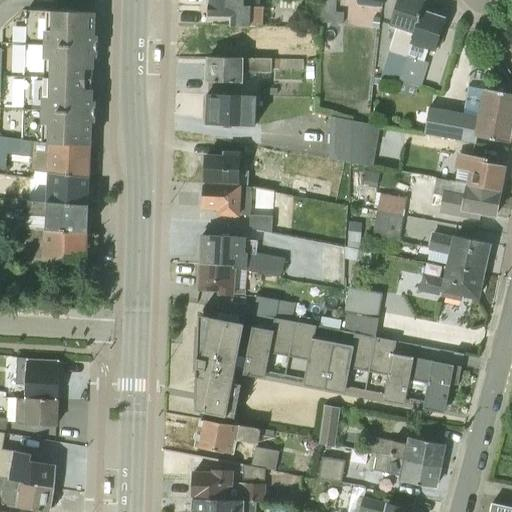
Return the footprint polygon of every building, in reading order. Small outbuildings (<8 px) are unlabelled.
[(258,0),(210,0),(210,4),(216,5),(216,15),(230,16),(230,25),(262,26),(263,7),(259,6),(258,0)] [(335,0),(319,0),(319,22),(343,23),(344,12),(335,12),(335,0)] [(424,0),(396,0),(388,26),(393,28),(387,51),(388,52),(381,75),(399,80),(422,9),(424,0)] [(435,51),(446,18),(422,9),(399,80),(421,86),(422,85),(429,63),(428,62),(424,61),(427,50),(434,52),(435,51)] [(27,11),(25,76),(94,78),(96,13),(27,11)] [(303,70),(303,61),(302,60),(208,57),(207,81),(242,83),(243,72),(271,73),(271,71),(279,71),(279,69),(303,70)] [(91,145),(94,78),(25,76),(22,139),(91,145)] [(399,81),(395,92),(414,98),(418,85),(399,81)] [(429,107),(424,133),(475,143),(476,138),(509,143),(511,125),(511,93),(468,86),(463,113),(429,107)] [(257,96),(206,94),(205,121),(218,122),(219,125),(255,127),(257,96)] [(353,121),(331,117),(328,159),(350,163),(353,121)] [(373,166),(379,127),(353,121),(350,163),(373,167),(373,166)] [(31,170),(90,177),(91,145),(22,139),(0,137),(0,166),(6,167),(8,155),(31,157),(31,170)] [(245,152),(205,153),(205,183),(247,186),(248,171),(245,170),(245,152)] [(465,185),(501,192),(506,167),(485,162),(486,158),(457,153),(454,168),(456,169),(454,181),(465,183),(465,185)] [(3,192),(3,199),(89,204),(90,177),(31,170),(31,179),(34,180),(34,188),(25,187),(25,192),(3,192)] [(366,171),(363,184),(376,187),(379,174),(366,171)] [(439,211),(478,218),(479,215),(496,218),(501,192),(465,185),(465,183),(450,181),(434,177),(429,206),(440,208),(439,211)] [(247,186),(205,183),(204,208),(219,209),(219,214),(250,215),(249,228),(271,232),(271,231),(272,216),(249,214),(250,187),(247,186)] [(406,199),(376,193),(373,207),(377,208),(377,211),(403,216),(406,199)] [(28,201),(27,229),(86,233),(89,204),(28,201)] [(371,235),(399,241),(403,216),(377,211),(371,235)] [(361,223),(347,222),(347,239),(346,240),(345,248),(359,250),(361,223)] [(86,233),(27,229),(27,241),(35,242),(35,260),(85,263),(86,233)] [(452,237),(432,232),(428,250),(429,250),(427,261),(446,264),(483,272),(489,243),(452,235),(452,237)] [(246,269),(280,276),(285,259),(257,254),(258,240),(244,239),(244,237),(202,235),(201,263),(233,265),(233,268),(246,269)] [(359,250),(345,248),(345,259),(355,261),(356,258),(361,259),(361,262),(373,265),(376,253),(359,250)] [(233,265),(201,263),(199,289),(219,290),(219,294),(244,295),(246,269),(233,268),(233,265)] [(422,275),(419,289),(461,298),(462,294),(477,297),(480,286),(483,286),(485,277),(482,276),(483,272),(446,264),(442,279),(422,275)] [(382,294),(348,288),(344,311),(345,311),(343,330),(353,333),(375,337),(382,294)] [(257,297),(254,314),(276,318),(276,314),(281,315),(292,314),(294,301),(279,299),(279,301),(257,297)] [(410,377),(429,381),(432,360),(394,353),(395,341),(375,337),(353,333),(351,345),(314,338),(315,325),(276,318),(273,318),(270,330),(210,317),(199,315),(198,332),(197,368),(195,410),(236,418),(241,385),(232,383),(235,372),(263,378),(269,352),(307,360),(302,385),(343,393),(349,367),(354,368),(387,375),(383,400),(404,404),(410,377)] [(25,398),(57,399),(58,360),(17,357),(16,384),(25,385),(25,398)] [(461,366),(432,360),(429,381),(423,409),(444,413),(446,406),(450,383),(457,385),(461,366)] [(17,399),(15,423),(55,426),(57,399),(17,399)] [(319,443),(334,446),(339,408),(324,405),(319,443)] [(273,437),(274,431),(201,419),(196,446),(234,452),(237,440),(257,444),(260,434),(273,437)] [(5,433),(0,431),(0,468),(9,470),(8,478),(54,487),(56,465),(31,460),(32,453),(2,448),(5,433)] [(439,466),(444,444),(408,436),(406,443),(371,436),(367,452),(439,466)] [(274,470),(279,451),(255,446),(251,465),(274,470)] [(434,487),(435,486),(439,466),(377,455),(374,469),(387,472),(387,476),(398,478),(398,480),(434,487)] [(344,461),(322,457),(318,478),(341,482),(344,461)] [(242,479),(264,480),(265,469),(243,464),(242,479)] [(211,471),(192,470),(191,499),(263,502),(265,484),(233,483),(233,470),(211,469),(211,471)] [(296,493),(299,475),(278,472),(276,490),(296,493)] [(0,490),(3,491),(1,503),(50,511),(51,507),(55,505),(56,503),(52,500),(54,487),(8,478),(0,477),(0,490)] [(347,511),(334,511),(402,511),(404,507),(363,497),(365,489),(353,487),(347,511)] [(191,499),(190,511),(255,511),(255,502),(191,499)] [(511,511),(511,507),(492,503),(489,511),(511,511)]
